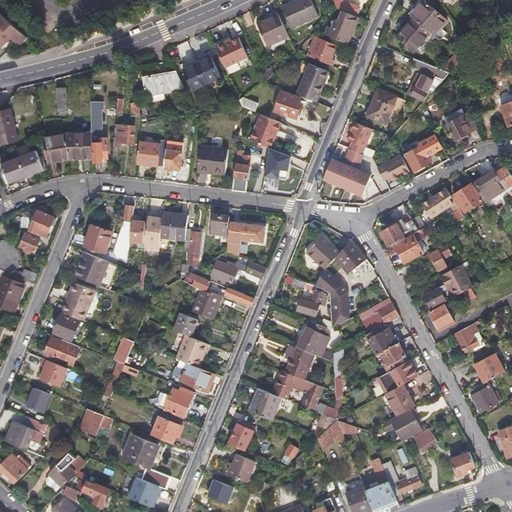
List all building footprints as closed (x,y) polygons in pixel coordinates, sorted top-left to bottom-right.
[(300,0),(289,5),(282,9),(292,29),(318,16),(310,0),(300,0)] [(346,5),(347,2),(342,0),(334,0),(339,10),(343,11),(358,17),(362,8),(356,5),(355,9),(346,5)] [(412,17),(415,20),(431,33),(436,37),(449,22),(424,1),(418,9),(412,17)] [(495,15),(491,5),(480,10),(483,20),(495,15)] [(410,15),(412,17),(418,9),(416,8),(410,15)] [(358,17),(343,11),(339,21),(336,20),(333,29),(329,27),(326,34),(349,44),(359,17),(358,17)] [(0,46),(7,39),(13,45),(24,34),(0,12),(0,46)] [(289,36),(279,16),(276,17),(274,14),(265,18),(267,21),(268,23),(259,28),(268,46),(289,36)] [(431,33),(415,20),(398,40),(415,53),(431,33)] [(511,29),(511,22),(499,27),(501,33),(511,29)] [(499,33),(496,27),(494,28),(490,31),(494,35),(499,33)] [(216,50),(228,74),(250,64),(239,39),(230,43),(216,50)] [(311,58),(334,67),(336,61),(333,60),(338,47),(319,39),(311,58)] [(215,47),(216,50),(230,43),(229,40),(215,47)] [(451,73),(462,61),(455,55),(447,64),(444,67),(451,73)] [(194,91),(222,77),(212,56),(184,70),(194,91)] [(431,76),(423,72),(416,90),(411,88),(408,95),(425,101),(432,94),(451,73),(448,71),(432,65),(415,58),(413,65),(436,74),(431,76)] [(448,71),(451,73),(444,67),(447,64),(435,59),(432,65),(448,71)] [(299,95),(318,103),(330,73),(310,65),(299,95)] [(268,83),(274,77),(270,69),(263,72),(266,79),(268,83)] [(185,90),(177,73),(144,80),(148,97),(185,90)] [(400,99),(380,91),(369,117),(389,125),(400,99)] [(300,120),(303,110),(299,109),(301,103),(303,98),(284,92),(277,113),(300,120)] [(244,98),(241,101),(244,108),(251,101),(244,98)] [(260,104),(251,101),(244,108),(247,109),(251,111),(256,113),(260,104)] [(94,159),(94,163),(104,163),(104,159),(110,159),(109,143),(103,143),(103,123),(104,123),(104,102),(93,102),(93,123),(93,131),(94,159)] [(511,102),(502,106),(506,117),(510,116),(511,123),(511,102)] [(143,116),(140,103),(131,105),(134,118),(143,116)] [(468,132),(476,128),(470,115),(467,117),(464,110),(446,119),(458,142),(467,138),(466,136),(469,135),(468,132)] [(6,113),(12,143),(18,142),(13,112),(6,113)] [(0,145),(12,143),(6,113),(0,113),(0,145)] [(282,123),(263,115),(253,140),(272,148),(282,123)] [(368,146),(375,128),(349,118),(339,144),(348,147),(345,156),(362,163),(366,153),(373,156),(375,149),(368,146)] [(393,137),(395,140),(411,126),(407,121),(392,137),(393,137)] [(116,127),(113,155),(117,155),(117,147),(123,147),(123,145),(135,146),(136,129),(116,127)] [(94,159),(93,131),(70,132),(70,135),(71,160),(94,159)] [(45,138),(50,163),(71,160),(70,135),(45,138)] [(443,147),(437,135),(422,143),(423,145),(408,154),(416,171),(432,163),(429,155),(443,147)] [(168,147),(166,166),(181,168),(185,143),(169,142),(168,147)] [(141,144),(138,164),(159,167),(162,146),(141,144)] [(165,168),(166,166),(168,147),(162,146),(159,167),(165,168)] [(208,169),(225,171),(228,150),(201,147),(198,171),(208,173),(208,169)] [(282,168),(291,170),(294,152),(271,148),(264,188),(278,191),(282,168)] [(23,157),(28,175),(46,170),(41,152),(23,157)] [(378,166),(387,182),(410,170),(402,153),(378,166)] [(232,190),(247,191),(252,156),(246,155),(245,164),(236,163),(232,190)] [(334,155),(324,181),(363,197),(372,176),(369,175),(372,169),(358,163),(357,166),(344,160),(344,159),(334,155)] [(28,175),(23,157),(4,162),(9,181),(28,175)] [(511,192),(511,175),(506,167),(496,173),(507,189),(510,194),(511,192)] [(495,173),(493,170),(473,184),(484,201),(485,203),(507,189),(496,173),(495,173)] [(473,184),(472,182),(452,195),(464,214),(484,201),(473,184)] [(451,206),(449,204),(452,202),(443,189),(428,199),(427,199),(420,204),(431,220),(451,206)] [(49,234),(56,216),(48,212),(52,201),(42,205),(40,209),(33,227),(49,234)] [(132,219),(135,202),(127,202),(125,220),(113,252),(127,257),(130,240),(132,219)] [(186,237),(187,227),(189,212),(165,209),(165,212),(164,216),(162,234),(186,237)] [(459,209),(451,213),(457,224),(466,219),(459,209)] [(158,215),(158,211),(150,210),(146,244),(160,246),(162,234),(164,216),(158,215)] [(231,215),(215,213),(213,232),(228,233),(231,215)] [(411,220),(419,231),(425,228),(418,217),(411,220)] [(132,219),(130,240),(143,241),(145,220),(132,219)] [(228,249),(241,255),(243,238),(264,240),(264,234),(265,234),(267,223),(231,219),(228,249)] [(396,244),(404,239),(413,234),(418,232),(411,220),(404,225),(399,228),(396,223),(387,228),(388,229),(382,232),(390,247),(393,245),(396,244)] [(401,220),(396,223),(399,228),(404,225),(401,220)] [(93,222),(85,242),(107,250),(115,231),(93,222)] [(186,237),(185,240),(191,241),(188,260),(197,262),(202,230),(192,229),(192,228),(187,227),(186,237)] [(418,232),(413,234),(404,239),(406,241),(397,246),(396,244),(393,245),(397,253),(400,252),(406,264),(419,257),(413,246),(420,242),(418,236),(420,235),(419,231),(418,232)] [(35,249),(40,238),(29,234),(25,245),(35,249)] [(0,241),(0,263),(21,252),(12,235),(0,241)] [(337,259),(341,254),(322,236),(307,252),(325,270),(327,268),(337,259)] [(365,258),(352,242),(341,254),(337,259),(351,272),(365,258)] [(438,272),(447,268),(442,258),(450,254),(447,247),(430,256),(438,272)] [(107,259),(84,250),(74,273),(97,283),(107,259)] [(211,278),(212,279),(231,287),(239,268),(219,260),(211,278)] [(264,277),(268,267),(255,261),(252,260),(247,271),(264,278),(264,277)] [(396,273),(404,287),(418,280),(410,265),(396,273)] [(460,266),(440,277),(445,286),(448,285),(450,289),(454,298),(472,288),(460,266)] [(39,273),(26,267),(21,276),(25,277),(36,281),(39,273)] [(192,271),(196,272),(204,275),(206,269),(199,267),(192,271)] [(330,291),(341,285),(327,268),(325,270),(321,275),(315,285),(317,285),(328,290),(330,291)] [(21,276),(6,269),(0,282),(0,302),(15,309),(26,284),(23,283),(25,277),(21,276)] [(181,277),(186,280),(192,271),(187,274),(181,277)] [(204,275),(196,272),(192,282),(203,287),(208,289),(212,279),(211,278),(204,275)] [(307,282),(295,277),(292,284),(304,289),(305,286),(307,282)] [(61,310),(83,319),(93,293),(72,284),(61,310)] [(341,285),(330,291),(332,321),(332,327),(344,321),(341,294),(345,293),(345,292),(342,285),(341,285)] [(423,294),(431,308),(448,299),(441,285),(423,294)] [(194,310),(214,318),(223,295),(208,289),(203,287),(194,310)] [(253,304),(256,297),(231,287),(228,294),(253,304)] [(327,293),(316,288),(310,299),(299,294),(295,304),(306,309),(306,310),(315,314),(323,296),(325,297),(327,293)] [(470,291),(463,295),(467,303),(474,299),(470,291)] [(379,311),(392,304),(389,298),(358,314),(362,323),(380,312),(379,311)] [(386,324),(399,317),(392,304),(379,311),(380,312),(386,324)] [(429,316),(437,330),(444,326),(446,330),(455,325),(453,321),(445,307),(438,311),(429,316)] [(53,329),(71,337),(74,331),(78,333),(81,326),(77,324),(79,319),(61,312),(53,329)] [(175,329),(187,334),(192,336),(199,319),(182,312),(175,329)] [(332,327),(332,321),(324,317),(321,323),(325,325),(332,327)] [(325,325),(321,323),(311,319),(299,348),(316,355),(322,357),(325,350),(322,349),(328,334),(322,332),(325,325)] [(378,328),(384,325),(383,322),(372,328),(374,331),(378,328)] [(478,334),(473,325),(453,336),(463,355),(473,350),(475,353),(486,347),(478,334)] [(377,355),(380,353),(397,344),(389,329),(380,334),(378,328),(374,331),(366,335),(369,340),(377,355)] [(80,345),(48,331),(45,340),(50,341),(45,351),(54,355),(55,353),(69,359),(69,361),(72,363),(80,345)] [(178,357),(191,363),(202,367),(211,344),(192,336),(187,334),(178,357)] [(134,339),(126,336),(122,346),(125,347),(123,353),(119,351),(115,359),(117,360),(124,363),(130,349),(134,339)] [(41,350),(45,351),(50,341),(45,340),(41,350)] [(316,355),(299,348),(290,344),(285,356),(291,358),(286,371),(306,380),(316,355)] [(397,344),(380,353),(388,366),(405,356),(398,344),(397,344)] [(333,353),(325,350),(322,357),(334,362),(333,353)] [(342,359),(341,359),(340,350),(337,350),(333,352),(333,353),(334,362),(334,378),(343,373),(342,359)] [(39,384),(49,388),(58,367),(59,363),(36,353),(33,359),(39,362),(32,379),(39,382),(39,384)] [(487,383),(505,373),(495,354),(474,366),(484,384),(487,383)] [(117,360),(108,383),(115,385),(121,370),(124,363),(117,360)] [(410,360),(378,376),(387,393),(401,385),(418,376),(410,360)] [(139,369),(124,363),(121,370),(135,376),(139,369)] [(202,367),(191,363),(188,371),(186,370),(182,380),(209,391),(216,373),(202,367)] [(322,386),(306,380),(286,371),(281,370),(272,393),(281,397),(285,398),(290,387),(306,393),(301,405),(312,409),(315,400),(322,386)] [(341,380),(342,380),(342,377),(346,375),(345,372),(343,373),(334,378),(335,398),(342,395),(341,380)] [(378,376),(375,378),(384,394),(387,393),(378,376)] [(115,385),(108,383),(103,394),(110,396),(112,390),(115,385)] [(195,392),(174,383),(170,394),(165,392),(159,406),(164,408),(164,409),(184,417),(195,392)] [(487,383),(484,384),(469,393),(481,414),(487,410),(489,413),(493,410),(491,408),(498,404),(487,383)] [(401,385),(387,393),(384,394),(395,416),(411,408),(412,407),(401,385)] [(41,410),(48,392),(32,386),(25,404),(41,410)] [(248,410),(251,411),(260,388),(257,387),(248,410)] [(251,411),(272,420),(281,397),(272,393),(260,388),(251,411)] [(336,409),(336,419),(348,413),(345,408),(344,408),(342,395),(335,398),(336,409)] [(336,409),(315,400),(312,409),(322,413),(331,417),(336,419),(336,409)] [(411,408),(395,416),(384,421),(388,430),(395,426),(402,441),(404,440),(426,428),(425,425),(421,427),(411,408)] [(95,434),(103,414),(91,409),(89,413),(96,417),(90,432),(95,434)] [(96,417),(89,413),(87,418),(85,417),(83,421),(85,422),(82,429),(90,432),(96,417)] [(331,417),(322,413),(318,425),(327,429),(331,417)] [(40,420),(25,414),(22,423),(37,429),(40,420)] [(111,418),(103,414),(95,434),(106,438),(109,430),(107,430),(111,418)] [(152,435),(173,444),(181,425),(159,416),(152,435)] [(4,439),(25,447),(29,438),(38,442),(46,423),(40,420),(37,429),(22,423),(13,419),(4,439)] [(342,433),(336,419),(327,429),(323,432),(317,438),(323,453),(338,438),(341,445),(346,443),(342,433)] [(357,427),(336,419),(342,433),(358,432),(357,427)] [(230,443),(246,449),(251,437),(254,429),(238,422),(230,443)] [(511,457),(511,428),(498,432),(505,460),(511,457)] [(312,436),(317,438),(323,432),(319,429),(312,436)] [(430,429),(414,437),(422,453),(438,445),(430,429)] [(157,461),(155,461),(161,447),(136,436),(127,459),(154,470),(154,469),(157,461)] [(259,440),(251,437),(246,449),(254,453),(259,440)] [(290,456),(295,445),(287,441),(282,452),(290,456)] [(73,475),(73,474),(82,464),(68,451),(48,473),(45,477),(45,482),(54,491),(60,484),(71,473),(73,475)] [(0,466),(16,481),(28,467),(31,464),(19,453),(16,456),(12,452),(0,464),(0,466)] [(465,453),(449,458),(455,476),(464,473),(463,469),(472,466),(467,453),(465,453)] [(236,454),(227,475),(246,483),(254,462),(236,454)] [(305,462),(300,457),(294,463),(299,468),(305,462)] [(388,482),(385,474),(384,472),(378,458),(369,462),(377,479),(380,478),(382,484),(388,482)] [(87,479),(113,490),(119,477),(96,467),(96,465),(94,464),(87,479)] [(422,485),(415,467),(406,470),(410,480),(390,487),(394,496),(422,485)] [(149,481),(166,489),(172,476),(167,474),(154,469),(154,470),(149,481)] [(385,474),(388,482),(393,480),(390,472),(385,474)] [(73,474),(73,475),(69,479),(75,483),(81,477),(73,474)] [(113,490),(87,479),(83,488),(96,494),(94,500),(103,504),(104,503),(107,504),(113,490)] [(267,488),(265,491),(268,494),(275,487),(272,483),(268,487),(267,488)] [(380,511),(397,505),(394,496),(390,487),(389,483),(365,492),(372,510),(373,511),(380,511)] [(218,498),(223,500),(228,486),(224,484),(218,498)] [(258,497),(265,491),(267,488),(268,487),(263,485),(259,493),(256,496),(258,497)] [(77,499),(79,491),(65,486),(62,493),(77,499)] [(228,486),(223,500),(220,509),(228,511),(236,511),(244,492),(239,490),(238,493),(235,492),(236,489),(228,486)] [(367,511),(372,510),(365,492),(363,487),(346,494),(353,511),(367,511)] [(89,511),(86,509),(83,511),(81,511),(64,496),(52,508),(55,511),(89,511)] [(263,509),(258,497),(252,499),(257,511),(263,509)] [(332,503),(326,505),(328,511),(330,511),(335,510),(332,503)]
